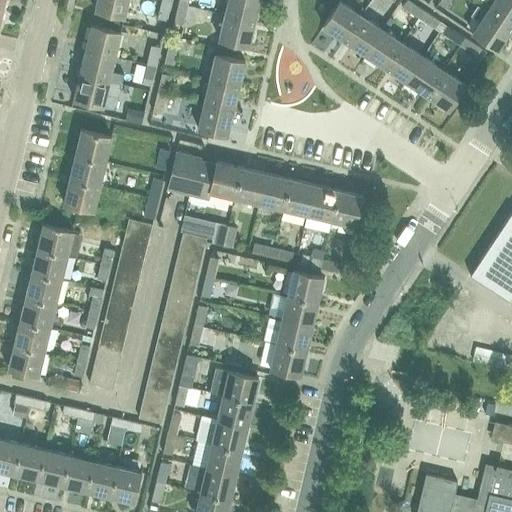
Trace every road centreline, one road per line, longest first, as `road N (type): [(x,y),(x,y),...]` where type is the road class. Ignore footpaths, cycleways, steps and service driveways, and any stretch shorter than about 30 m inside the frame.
road 1 (unknown): [(0,383),(138,418),(205,142)]
road 2 (residential): [(307,511),(343,358),(456,184)]
road 3 (residential): [(0,196),(48,0)]
road 4 (residential): [(390,144),(261,113)]
